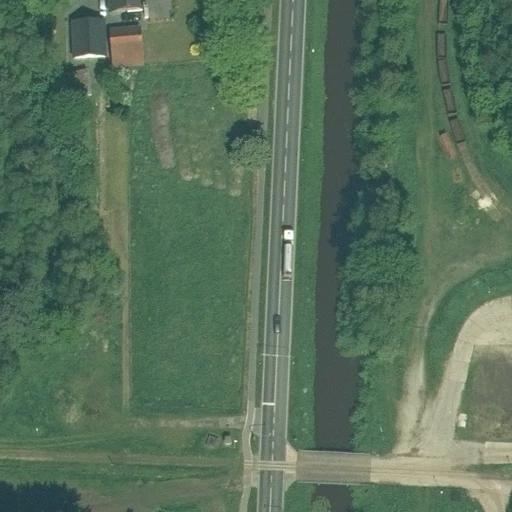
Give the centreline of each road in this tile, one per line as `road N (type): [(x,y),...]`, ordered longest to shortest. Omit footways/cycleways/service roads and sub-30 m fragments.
road 1 (tertiary): [(266,511),(292,0)]
road 2 (track): [(428,0),(425,63),(454,220),(403,480)]
road 3 (track): [(483,485),(246,474)]
